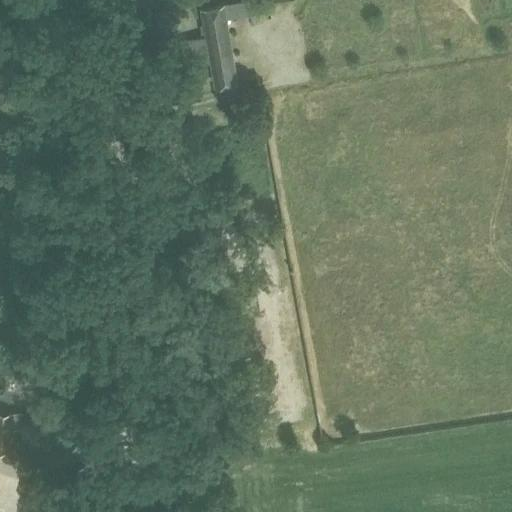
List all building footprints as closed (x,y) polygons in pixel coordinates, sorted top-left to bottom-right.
[(224,3),(202,7),(205,23),(227,20),(224,3)] [(207,35),(211,60),(215,84),(237,80),(227,20),(205,23),(207,35)] [(207,35),(184,39),(188,65),(211,60),(207,35)] [(167,138),(181,136),(178,116),(164,118),(167,138)] [(0,448),(9,449),(9,445),(14,445),(15,439),(21,439),(23,413),(0,411),(0,448)] [(65,511),(63,482),(28,483),(29,511),(65,511)]
